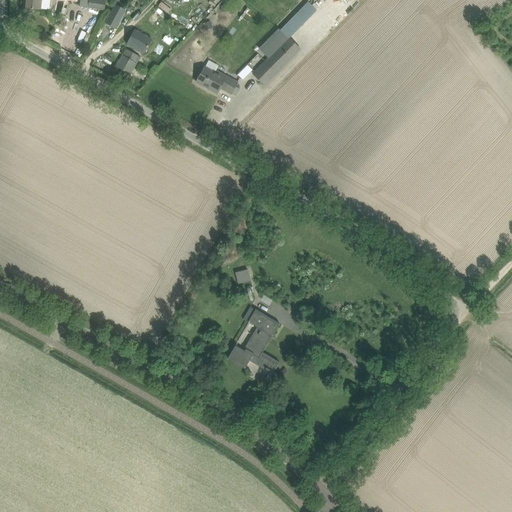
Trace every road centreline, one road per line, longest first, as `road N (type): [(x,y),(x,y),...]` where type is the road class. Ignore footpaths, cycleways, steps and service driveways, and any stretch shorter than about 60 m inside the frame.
road 1 (unclassified): [(327,493),(466,311),(338,218),(8,32),(1,0)]
road 2 (tertiary): [(327,493),(239,423),(0,287)]
